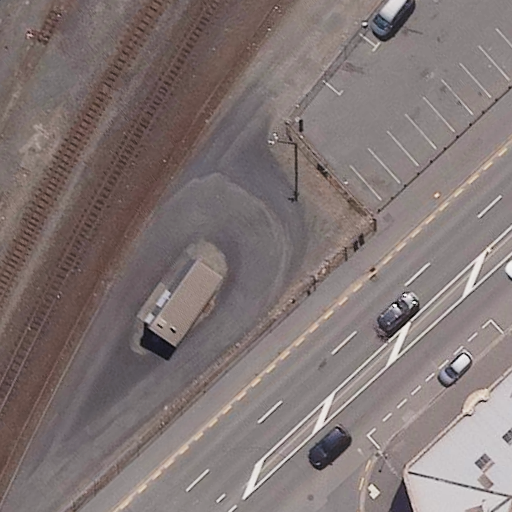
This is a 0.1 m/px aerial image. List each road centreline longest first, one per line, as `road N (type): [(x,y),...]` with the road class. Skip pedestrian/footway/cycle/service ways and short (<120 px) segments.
road 1 (secondary): [(167,511),(511,192)]
road 2 (secondary): [(511,270),(364,402),(257,511)]
